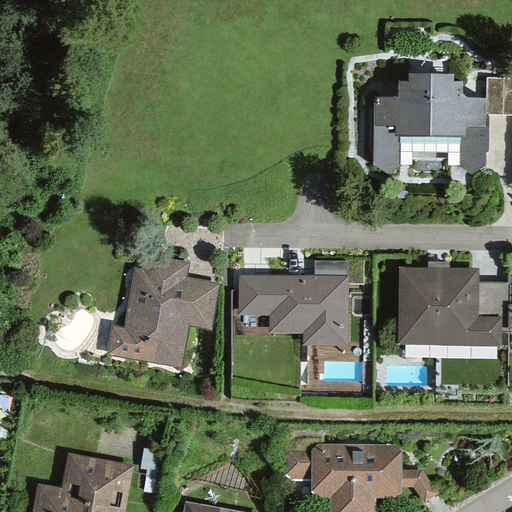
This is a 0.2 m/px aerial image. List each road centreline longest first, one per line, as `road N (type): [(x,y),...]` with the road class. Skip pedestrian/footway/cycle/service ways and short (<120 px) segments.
road 1 (track): [(511,414),(223,404),(0,368)]
road 2 (residential): [(511,234),(227,233)]
